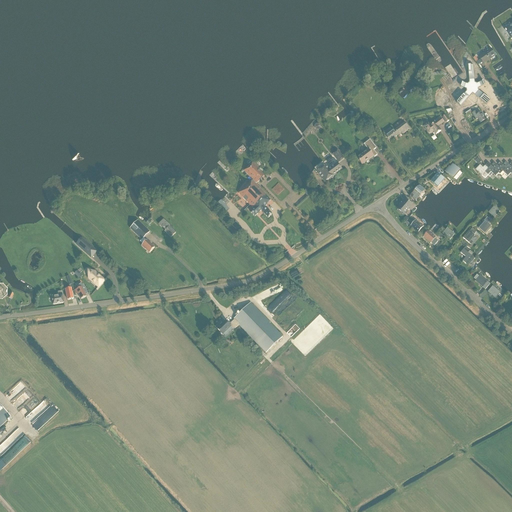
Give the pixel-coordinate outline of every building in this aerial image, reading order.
[(490,48),(484,52),(489,60),(495,56),(490,48)] [(483,64),(489,60),(484,52),(478,56),(483,64)] [(474,66),(469,66),(469,85),(462,82),(460,87),(467,90),(456,101),(461,105),(472,93),(485,106),(489,101),(476,90),(485,86),(483,82),(474,85),(474,66)] [(450,100),(460,96),(458,91),(448,94),(450,100)] [(476,120),(478,119),(480,123),(485,120),(480,113),(478,114),(476,111),(472,113),(476,120)] [(434,123),(430,126),(428,123),(423,126),(428,133),(429,133),(430,133),(431,133),(433,131),(436,135),(441,131),(437,126),(443,122),(441,118),(440,119),(439,117),(436,120),(437,121),(435,123),(434,123)] [(402,134),(409,129),(405,123),(395,130),(396,132),(395,133),(397,136),(401,132),(402,134)] [(396,132),(395,130),(393,128),(388,132),(384,135),(389,142),(397,136),(395,133),(396,132)] [(373,150),(376,148),(370,139),(363,144),(367,149),(356,158),(362,165),(373,156),(374,157),(377,155),(373,150)] [(338,150),(333,154),(339,162),(344,158),(338,150)] [(404,178),(384,151),(380,153),(391,168),(389,169),(393,175),(397,173),(402,180),(404,178)] [(341,169),(337,164),(329,170),(323,162),(314,168),(325,182),(333,176),(332,175),(335,173),(335,174),(341,169)] [(490,177),(492,174),(490,172),(494,168),(492,167),(488,162),(486,164),(489,167),(488,168),(484,172),(490,177)] [(493,166),(492,167),(494,168),(490,172),(491,172),(495,176),(498,173),(496,171),(500,168),(498,166),(494,162),(491,164),(493,166)] [(504,166),(503,165),(500,162),(497,164),(499,166),(498,166),(500,168),(496,171),(497,172),(500,175),(503,171),(506,168),(504,166)] [(503,171),(507,176),(510,173),(508,171),(511,168),(510,166),(506,162),(504,164),(505,166),(504,166),(506,168),(503,171)] [(249,165),(244,170),(256,183),(264,175),(252,163),(250,165),(249,165)] [(452,165),(449,169),(448,168),(445,171),(453,179),(460,171),(452,165)] [(485,178),(488,175),(484,172),(488,168),(487,167),(485,165),(484,167),(482,165),(481,166),(480,165),(476,169),(482,175),(484,178),(485,178)] [(437,187),(443,180),(437,175),(431,182),(437,187)] [(255,182),(253,180),(252,181),(251,180),(243,188),(238,193),(243,198),(247,194),(252,199),(248,203),(254,209),(250,212),(254,217),(261,210),(263,212),(263,213),(268,218),(272,214),(267,209),(266,209),(264,207),(268,204),(267,203),(271,200),(254,183),(255,182)] [(417,188),(416,188),(410,195),(410,196),(412,198),(415,200),(416,200),(422,193),(425,190),(420,186),(419,186),(418,187),(417,187),(417,188)] [(312,192),(308,187),(303,192),(307,197),(312,192)] [(229,209),(221,200),(217,204),(225,213),(229,209)] [(405,200),(397,210),(403,215),(411,205),(405,200)] [(488,213),(494,218),(500,211),(494,206),(488,213)] [(490,220),(487,217),(484,221),(482,224),(481,226),(480,226),(478,228),(484,233),(491,226),(488,223),(490,220)] [(165,230),(164,231),(171,238),(176,233),(169,226),(170,225),(163,219),(158,224),(165,230)] [(147,234),(150,232),(138,221),(130,229),(142,240),(144,238),(147,234)] [(415,221),(410,226),(418,233),(423,227),(415,221)] [(447,228),(442,234),(450,240),(454,234),(447,228)] [(475,235),(474,235),(477,232),(472,228),(470,231),(469,230),(463,238),(469,243),(475,235)] [(431,243),(434,246),(438,241),(435,238),(428,231),(423,237),(430,243),(431,243)] [(93,249),(84,241),(81,238),(76,244),(79,246),(88,254),(93,249)] [(145,249),(149,253),(154,247),(146,240),(141,246),(145,249)] [(468,266),(474,259),(468,253),(470,251),(465,247),(460,253),(466,257),(462,261),(468,266)] [(106,280),(95,271),(88,279),(98,288),(106,280)] [(482,287),(485,290),(490,284),(487,282),(486,281),(480,275),(475,281),(481,286),(482,287)] [(77,293),(80,299),(86,296),(85,294),(88,292),(84,285),(84,286),(81,283),(77,287),(78,289),(75,290),(76,294),(77,293)] [(492,286),(487,292),(495,298),(500,292),(492,286)] [(61,292),(58,292),(58,295),(52,296),(53,305),(63,303),(62,294),(61,292)] [(225,321),(217,329),(222,334),(230,327),(233,330),(239,324),(266,352),(283,336),(250,302),(233,318),(234,320),(229,325),(225,321)] [(299,321),(285,306),(276,315),(290,329),(299,321)] [(0,426),(10,417),(0,405),(0,426)]
